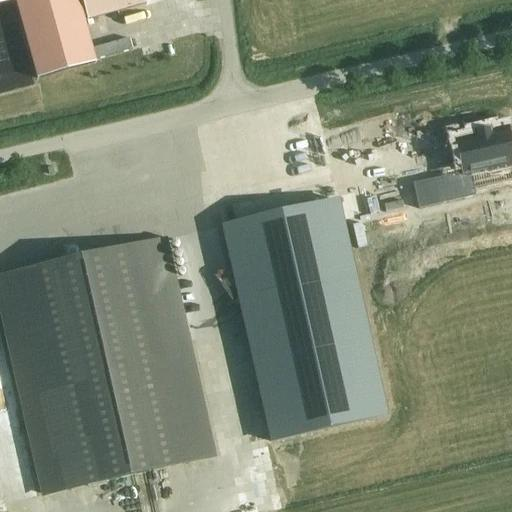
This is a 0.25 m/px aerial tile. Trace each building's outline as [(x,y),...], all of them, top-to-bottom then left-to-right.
[(84,22),(87,21),(81,0),(15,0),(37,79),(94,64),(95,63),(84,22)] [(145,0),(81,0),(87,21),(147,4),(145,0)] [(208,9),(177,15),(178,25),(209,19),(208,9)] [(128,22),(131,33),(162,27),(160,16),(128,22)] [(487,172),(511,166),(511,148),(507,128),(489,132),(488,130),(472,134),(473,138),(455,142),(462,174),(413,185),(419,212),(475,199),(470,174),(487,170),(487,172)] [(339,202),(222,228),(231,267),(231,268),(250,263),(290,438),(387,416),(339,202)] [(212,457),(163,241),(0,278),(0,298),(44,496),(212,457)]
